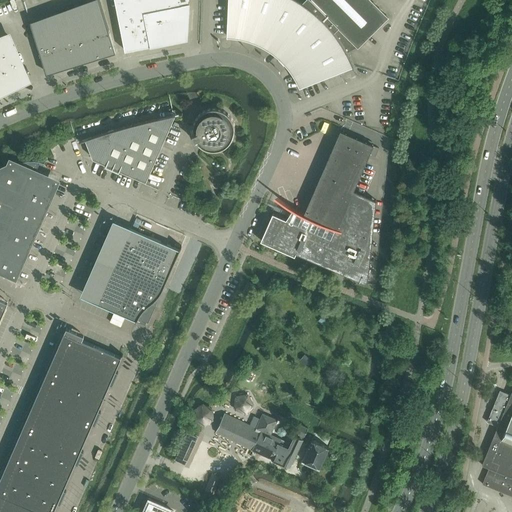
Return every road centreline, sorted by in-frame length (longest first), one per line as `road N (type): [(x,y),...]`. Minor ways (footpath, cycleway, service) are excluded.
road 1 (unclassified): [(0,123),(169,66),(221,58),(256,69),(279,94),(285,130),(234,246)]
road 2 (secondary): [(511,77),(488,151),(434,425),(399,511)]
road 3 (secondary): [(426,511),(452,439),(511,139)]
road 4 (unclassified): [(118,511),(234,246)]
road 5 (unclassified): [(107,192),(77,180),(30,293)]
road 6 (unclassified): [(0,438),(59,304)]
road 7 (unclassified): [(234,246),(107,192)]
road 8 (unclassified): [(59,304),(107,192)]
